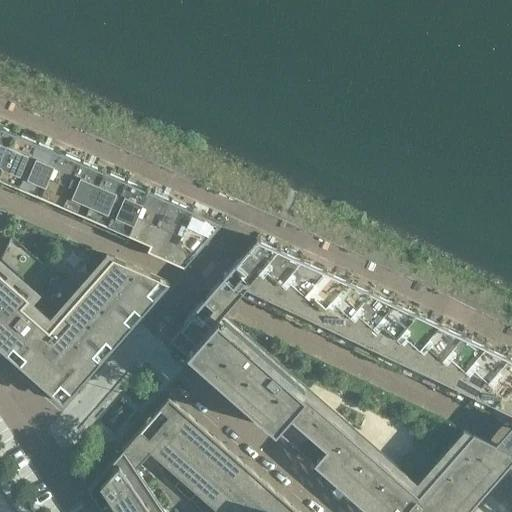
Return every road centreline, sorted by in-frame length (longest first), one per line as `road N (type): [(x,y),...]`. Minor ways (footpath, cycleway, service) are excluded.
road 1 (residential): [(139,342),(335,511)]
road 2 (residential): [(38,458),(139,342)]
road 3 (residential): [(139,342),(223,245)]
